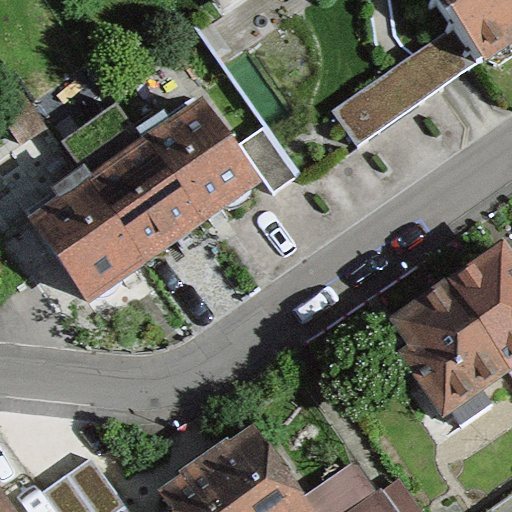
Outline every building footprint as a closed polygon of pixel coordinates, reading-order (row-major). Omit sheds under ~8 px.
[(223,0),(232,12),(249,0),(223,0)] [(511,0),(443,0),(465,31),(349,113),(368,139),(484,58),(490,66),(511,50),(511,0)] [(203,107),(32,234),(93,316),(264,190),(203,107)] [(387,330),(450,424),(511,382),(511,239),(511,238),(470,265),(478,277),(467,285),(464,280),(447,291),(454,300),(436,312),(430,302),(387,330)] [(314,511),(257,431),(160,500),(168,511),(314,511)] [(0,511),(17,511),(0,486),(0,511)]
